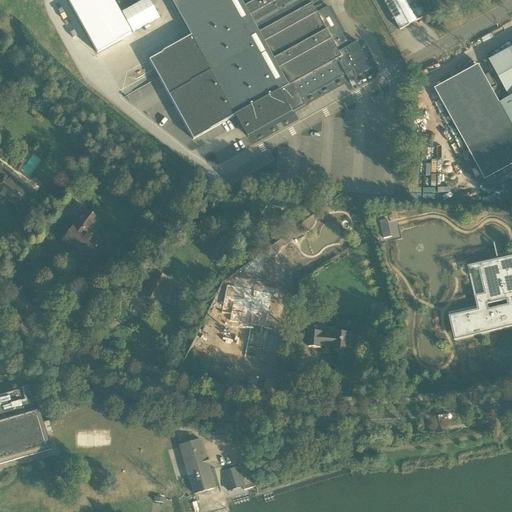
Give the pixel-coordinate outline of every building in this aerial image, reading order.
[(67,0),(97,53),(132,33),(113,0),(67,0)] [(132,31),(160,18),(151,0),(143,0),(122,10),(132,31)] [(172,0),(192,36),(149,60),(193,140),(236,115),(248,137),(292,113),(293,112),(306,105),(302,99),(346,75),(349,81),(372,68),(357,42),(350,46),(333,14),(334,14),(333,12),(331,12),(328,6),(317,12),(313,4),(320,0),(172,0)] [(383,0),(400,30),(426,15),(417,0),(383,0)] [(511,47),(489,60),(509,97),(511,95),(511,47)] [(511,129),(477,66),(436,89),(485,178),(511,163),(511,129)] [(41,100),(47,106),(52,101),(47,95),(41,100)] [(511,125),(511,96),(500,103),(511,125)] [(91,172),(101,159),(93,153),(83,166),(91,172)] [(0,182),(1,183),(0,183),(0,194),(16,206),(27,190),(9,177),(12,172),(0,162),(0,182)] [(303,201),(292,203),(294,213),(305,211),(304,210),(303,202),(303,201)] [(74,224),(62,241),(72,248),(72,247),(79,252),(78,253),(87,260),(100,243),(86,233),(97,218),(86,210),(75,225),(74,224)] [(452,318),(456,337),(511,323),(511,255),(511,256),(467,267),(477,312),(452,318)] [(169,280),(153,272),(141,296),(157,304),(159,299),(174,307),(182,290),(168,283),(169,280)] [(221,313),(220,315),(221,315),(231,318),(228,324),(239,327),(238,330),(248,333),(249,331),(256,333),(257,330),(263,332),(266,321),(260,319),(263,308),(247,303),(250,294),(229,287),(222,308),(223,309),(222,313),(221,313)] [(330,347),(330,346),(334,347),(334,350),(337,350),(337,352),(345,353),(345,351),(348,351),(349,344),(357,345),(357,336),(349,336),(349,333),(335,332),(335,334),(321,333),(322,332),(310,331),(309,347),(321,348),(321,346),(325,346),(325,347),(326,347),(326,345),(330,345),(330,347)] [(42,405),(36,383),(19,388),(19,390),(17,390),(23,411),(38,406),(38,407),(42,405)] [(0,464),(51,450),(46,433),(52,432),(49,420),(43,422),(38,407),(38,406),(23,411),(17,390),(0,395),(0,464)] [(180,446),(192,488),(194,494),(214,488),(207,464),(208,464),(208,463),(207,463),(206,460),(206,459),(200,440),(180,446)] [(222,471),(227,490),(242,485),(243,489),(255,486),(254,482),(248,463),(222,471)]
